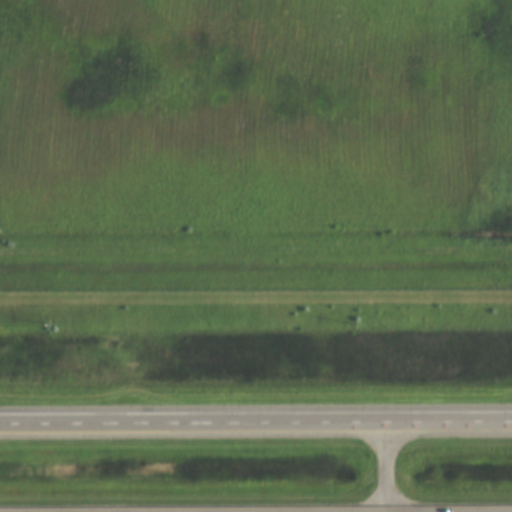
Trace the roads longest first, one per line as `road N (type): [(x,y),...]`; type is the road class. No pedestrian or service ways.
road 1 (trunk): [(511,407),(0,414)]
road 2 (trunk): [(0,511),(511,508)]
